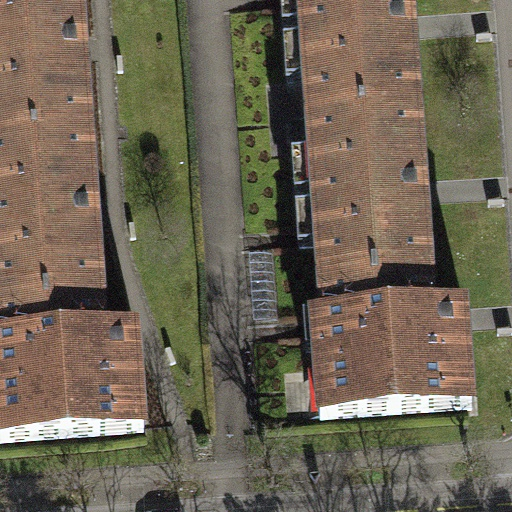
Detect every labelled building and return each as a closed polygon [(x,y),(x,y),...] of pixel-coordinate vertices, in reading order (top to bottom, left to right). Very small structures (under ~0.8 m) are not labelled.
[(0,0),(0,141),(91,135),(81,0),(0,0)] [(310,118),(419,111),(411,0),(290,0),(296,82),(307,81),(310,118)] [(321,285),(431,277),(419,111),(310,118),(313,156),(302,157),(309,249),(319,248),(321,285)] [(0,308),(103,301),(91,135),(0,141),(0,308)] [(431,277),(321,285),(324,319),(314,320),(321,421),(473,411),(468,331),(434,333),(431,277)] [(103,301),(0,308),(0,444),(145,434),(139,355),(115,356),(113,333),(106,334),(103,301)]
